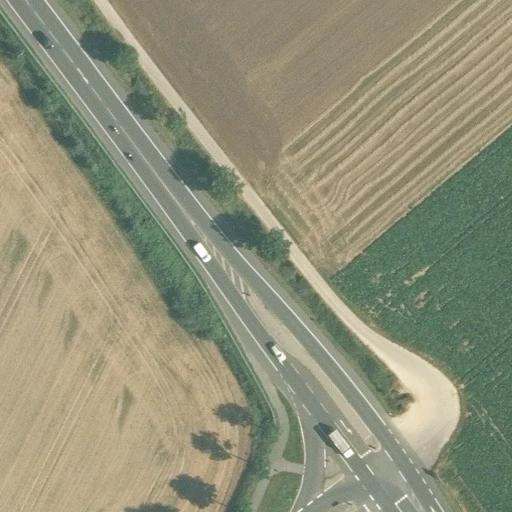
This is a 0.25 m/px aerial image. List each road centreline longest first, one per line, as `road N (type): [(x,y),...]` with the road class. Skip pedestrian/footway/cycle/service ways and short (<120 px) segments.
road 1 (track): [(97,0),(323,293),(367,341),(429,387)]
road 2 (primary): [(287,349),(26,0)]
road 3 (primary): [(287,349),(312,441),(302,511)]
road 4 (primary): [(390,472),(287,349)]
